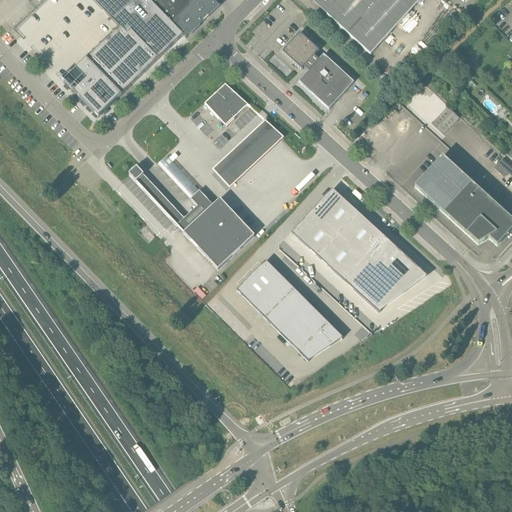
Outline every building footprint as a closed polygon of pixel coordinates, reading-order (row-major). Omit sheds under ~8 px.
[(75,68),(61,81),(98,119),(183,37),(186,39),(203,23),(202,23),(218,7),(211,0),(91,0),(119,28),(76,70),(75,68)] [(313,0),(311,2),(332,21),(370,56),(421,0),(313,0)] [(315,57),(319,52),(300,34),(282,53),(301,71),(304,68),(308,72),(299,83),(329,111),(354,83),(324,56),(319,61),(315,57)] [(225,127),(248,107),(225,86),(205,105),(225,127)] [(447,108),(432,125),(443,136),(459,120),(447,108)] [(503,127),(500,122),(495,126),(498,130),(503,127)] [(222,167),(214,174),(231,191),(239,184),(283,142),(266,124),(222,167)] [(415,188),(478,246),(492,236),(500,244),(511,231),(511,221),(442,157),(415,188)] [(166,159),(158,167),(182,192),(189,199),(197,191),(191,183),(166,159)] [(509,175),(511,178),(511,168),(511,167),(503,159),(494,170),(505,179),(509,175)] [(136,168),(128,176),(136,183),(144,176),(136,168)] [(332,190),(291,235),(378,314),(381,313),(379,311),(425,278),(386,243),(387,241),(332,190)] [(177,226),(176,227),(218,271),(254,237),(220,201),(213,207),(199,192),(190,200),(197,208),(184,220),(177,226)] [(343,340),(266,262),(237,292),(308,363),(310,362),(309,360),(341,340),(341,341),(343,340)]
